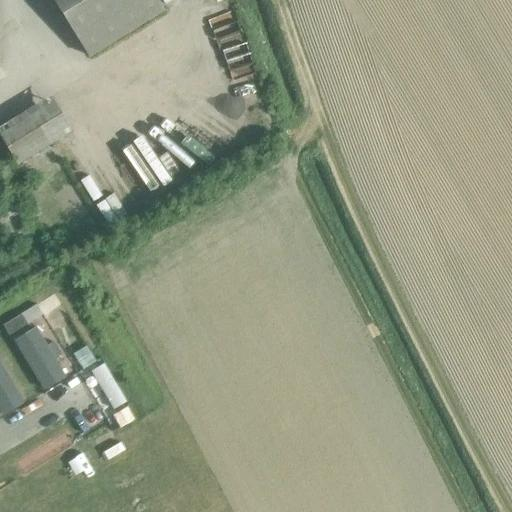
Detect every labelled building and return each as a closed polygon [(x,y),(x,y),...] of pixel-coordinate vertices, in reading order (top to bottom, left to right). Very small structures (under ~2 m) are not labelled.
[(53,0),(89,55),(164,8),(158,0),(53,0)] [(0,161),(13,153),(3,137),(0,138),(0,161)] [(52,290),(32,303),(38,312),(58,300),(52,290)] [(17,312),(0,322),(0,325),(5,333),(24,322),(17,312)] [(65,374),(36,326),(14,340),(43,387),(65,374)] [(23,399),(0,361),(0,411),(1,413),(23,399)] [(120,394),(111,400),(119,414),(129,408),(120,394)]
